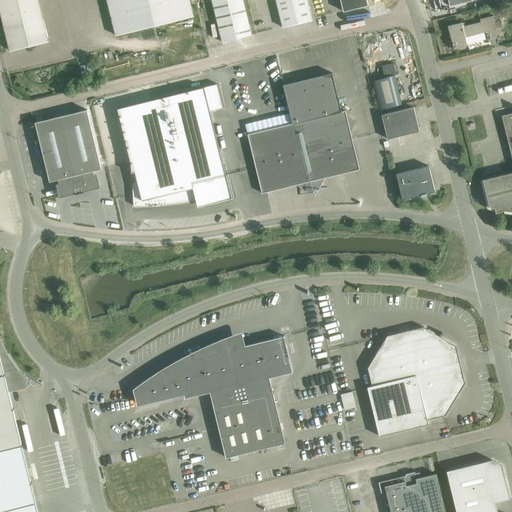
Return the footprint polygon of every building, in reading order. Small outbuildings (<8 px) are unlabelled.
[(0,0),(0,10),(10,51),(36,45),(35,42),(48,38),(38,0),(0,0)] [(193,17),(189,0),(106,0),(116,36),(193,17)] [(211,0),(222,42),(251,35),(242,0),(211,0)] [(275,0),(283,28),(312,20),(306,0),(275,0)] [(368,6),(366,0),(340,0),(343,12),(368,6)] [(465,37),(497,30),(493,16),(480,19),(480,22),(462,27),(461,23),(448,26),(453,50),(467,46),(465,37)] [(393,64),(382,66),(385,78),(394,76),(396,75),(393,64)] [(262,193),(298,185),(314,194),(323,178),(359,170),(345,111),(341,112),(332,73),(283,85),(292,124),(248,134),(262,193)] [(382,78),(373,81),(380,110),(402,105),(394,76),(385,78),(382,78)] [(215,82),(116,109),(130,161),(134,205),(165,204),(196,199),(198,206),(232,197),(226,172),(225,172),(209,109),(221,106),(215,82)] [(382,115),(387,139),(419,131),(413,107),(382,115)] [(35,123),(50,182),(58,180),(61,193),(96,185),(93,171),(101,169),(87,110),(35,123)] [(511,113),(502,116),(511,158),(511,172),(487,179),(496,213),(511,208),(511,113)] [(396,174),(402,200),(435,192),(429,166),(396,174)] [(0,511),(38,511),(30,478),(28,468),(22,444),(17,424),(16,422),(9,392),(13,391),(26,388),(30,383),(33,386),(34,385),(20,371),(8,355),(0,337),(0,247),(0,246),(0,511)] [(465,383),(456,347),(424,327),(387,336),(368,368),(372,386),(367,387),(379,436),(429,425),(428,420),(446,415),(465,383)] [(176,362),(134,387),(138,403),(183,393),(185,398),(210,392),(226,457),(285,443),(269,378),(293,372),(284,336),(176,362)] [(347,408),(359,405),(355,390),(342,393),(347,408)] [(497,511),(495,502),(510,499),(502,466),(492,460),(447,471),(456,511),(497,511)] [(56,472),(58,486),(76,484),(75,470),(56,472)] [(381,493),(386,492),(391,511),(445,511),(436,473),(421,477),(419,472),(379,482),(381,493)]
